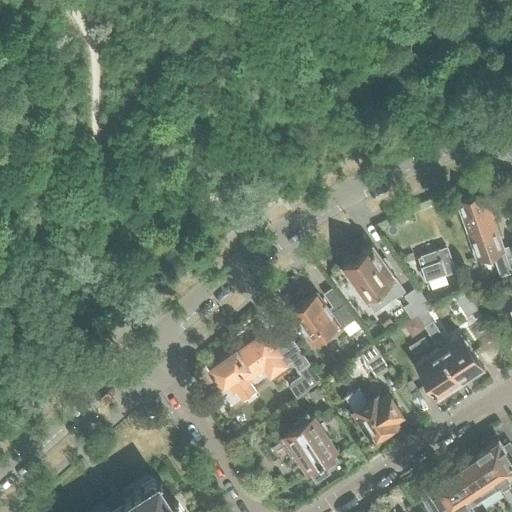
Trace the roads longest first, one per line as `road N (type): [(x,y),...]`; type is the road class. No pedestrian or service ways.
road 1 (residential): [(147,346),(338,198),(448,144),(511,124)]
road 2 (residential): [(323,511),(511,390)]
road 3 (residential): [(256,511),(147,346)]
road 4 (residential): [(0,476),(147,346)]
